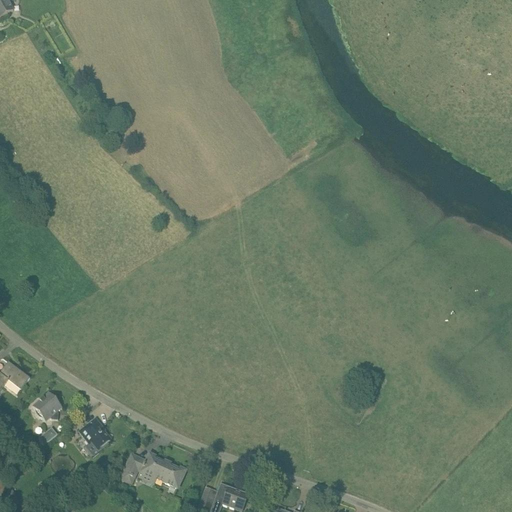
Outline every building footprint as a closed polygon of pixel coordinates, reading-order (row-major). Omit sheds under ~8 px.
[(0,0),(0,18),(13,11),(10,5),(16,2),(14,0),(0,0)] [(21,391),(30,379),(8,363),(0,374),(0,393),(8,382),(21,391)] [(49,394),(32,408),(35,411),(36,415),(38,417),(40,419),(43,420),(46,423),(49,421),(58,421),(58,417),(57,417),(57,415),(56,414),(62,409),(49,394)] [(101,428),(95,421),(78,433),(88,446),(91,443),(97,451),(110,442),(103,433),(99,429),(101,428)] [(39,440),(44,447),(57,436),(51,430),(39,440)] [(157,479),(178,489),(185,473),(164,463),(163,466),(158,463),(158,462),(149,458),(147,462),(131,454),(119,480),(132,486),(138,473),(142,475),(139,480),(154,487),(157,479)] [(214,502),(210,511),(219,511),(222,506),(234,510),(233,511),(242,511),(248,495),(241,493),(239,496),(232,494),(233,490),(220,485),(214,502)] [(0,499),(7,511),(20,504),(12,491),(0,498),(0,499)] [(202,498),(197,510),(202,511),(210,511),(214,502),(202,498)]
